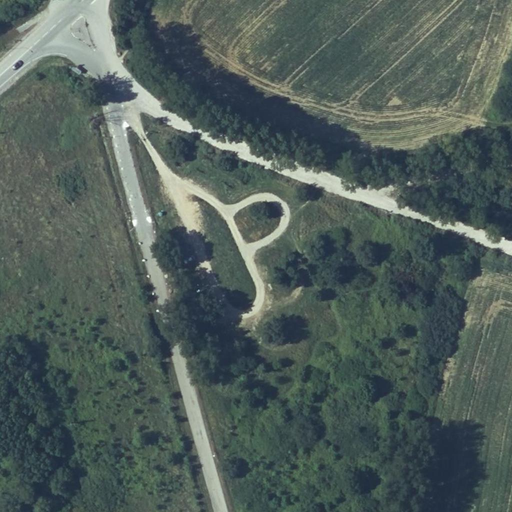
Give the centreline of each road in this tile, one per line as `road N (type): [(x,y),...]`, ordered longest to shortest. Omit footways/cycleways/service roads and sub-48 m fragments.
road 1 (unclassified): [(110,69),(120,138),(222,511)]
road 2 (unclassified): [(110,69),(188,125),(357,192)]
road 3 (unclassified): [(357,192),(511,248)]
road 4 (unclassified): [(357,192),(511,157)]
